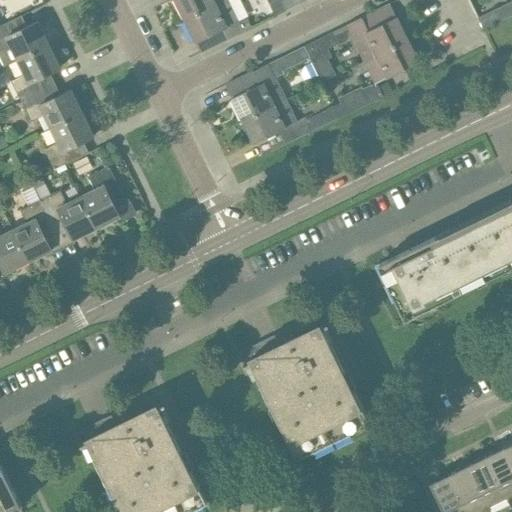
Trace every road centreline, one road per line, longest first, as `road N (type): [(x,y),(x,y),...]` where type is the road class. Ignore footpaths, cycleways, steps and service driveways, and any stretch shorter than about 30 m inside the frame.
road 1 (residential): [(0,416),(511,165)]
road 2 (tertiary): [(504,108),(231,241)]
road 3 (residential): [(236,511),(511,395)]
road 4 (tertiary): [(231,241),(0,354)]
road 5 (residential): [(159,94),(352,0)]
road 6 (residential): [(231,241),(159,94)]
